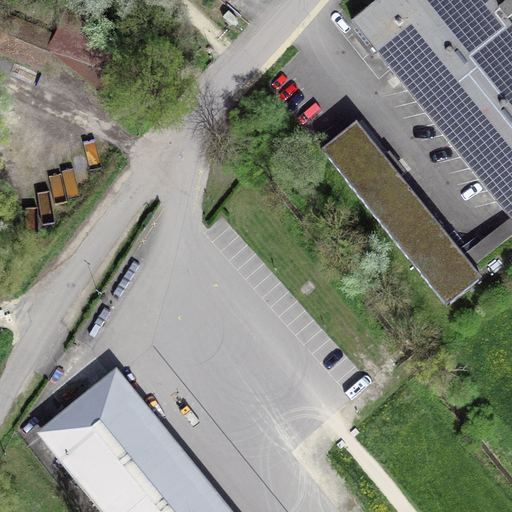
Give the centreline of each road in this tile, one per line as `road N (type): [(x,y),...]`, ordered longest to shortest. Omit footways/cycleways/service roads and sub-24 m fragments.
road 1 (residential): [(301,0),(163,156),(51,312),(0,403)]
road 2 (track): [(177,240),(407,511)]
road 3 (track): [(163,156),(0,80)]
